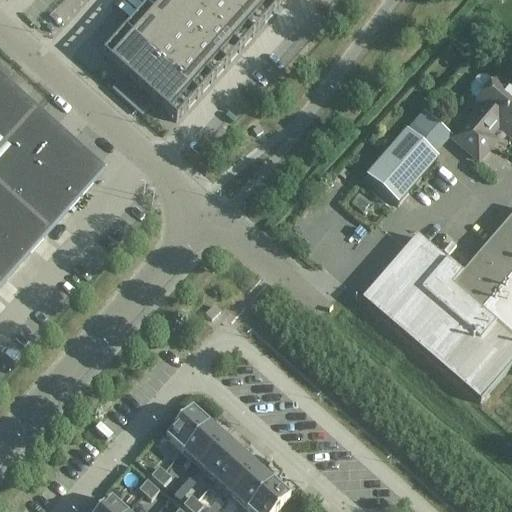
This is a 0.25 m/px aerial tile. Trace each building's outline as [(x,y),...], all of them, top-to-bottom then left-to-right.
[(16,0),(16,3),(25,10),(31,10),(43,20),(43,31),(60,31),(72,17),(75,17),(88,0),(16,0)] [(124,34),(102,58),(176,124),(197,100),(218,76),(239,53),(253,38),(267,22),(281,7),(286,0),(154,0),(145,11),(124,34)] [(509,93),(497,83),(495,85),(488,79),(483,78),(478,80),(471,88),(470,93),(472,98),(479,104),(476,107),(481,111),(456,141),(478,161),(493,144),(489,140),(502,125),(511,129),(511,136),(511,137),(511,91),(509,93)] [(0,288),(98,180),(0,92),(0,288)] [(407,134),(367,180),(398,207),(438,161),(407,134)] [(511,219),(462,278),(418,239),(362,304),(480,405),(511,368),(511,219)] [(191,413),(165,441),(181,456),(207,427),(191,413)] [(207,427),(181,456),(197,471),(223,442),(207,427)] [(223,442),(197,471),(214,486),(240,457),(223,442)] [(240,457),(214,486),(230,500),(256,471),(240,457)] [(158,471),(150,480),(156,485),(164,476),(158,471)] [(256,471),(230,500),(243,511),(249,511),(272,486),(256,471)] [(164,476),(156,485),(162,491),(170,482),(164,476)] [(146,484),(138,493),(144,498),(152,489),(146,484)] [(272,486),(249,511),(278,511),(289,501),(272,486)] [(152,489),(144,498),(150,504),(158,495),(152,489)] [(190,500),(182,509),(185,511),(189,511),(196,505),(190,500)] [(119,511),(108,502),(99,511),(119,511)]
